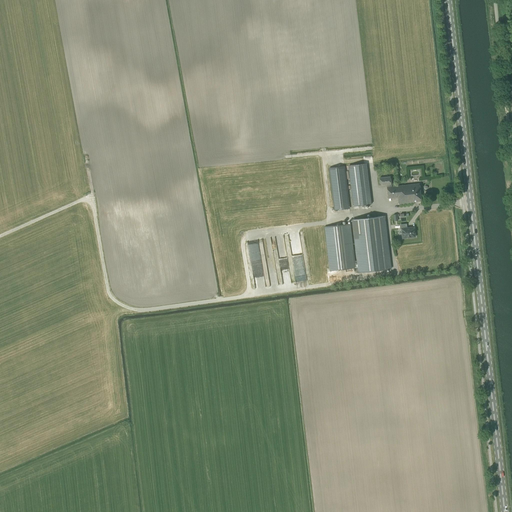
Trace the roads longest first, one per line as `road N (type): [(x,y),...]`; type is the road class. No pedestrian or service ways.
road 1 (primary): [(504,511),(447,0)]
road 2 (track): [(0,236),(90,197),(108,295),(136,310),(394,274)]
